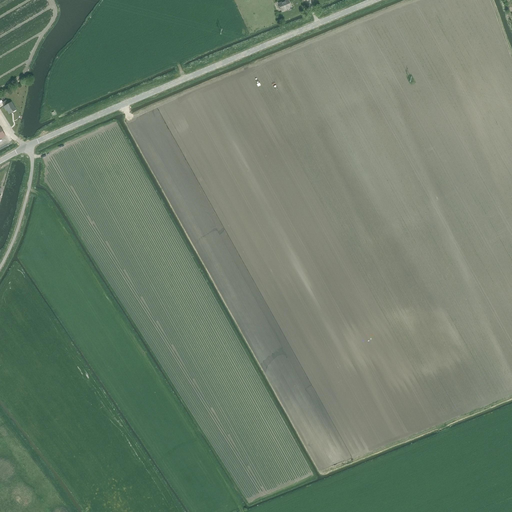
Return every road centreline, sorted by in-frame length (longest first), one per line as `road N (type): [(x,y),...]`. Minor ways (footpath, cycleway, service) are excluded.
road 1 (unclassified): [(29,146),(378,0)]
road 2 (unclassified): [(0,267),(27,193),(29,146)]
